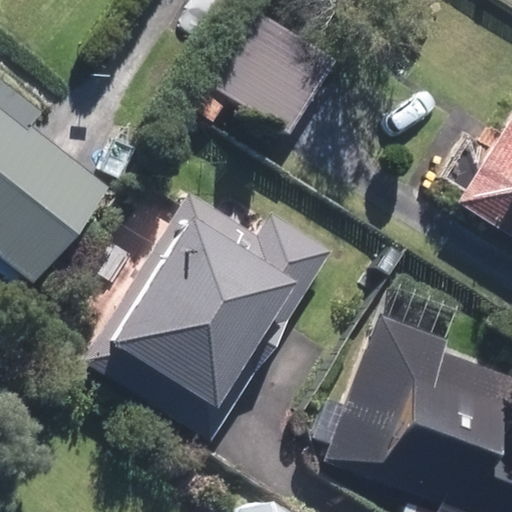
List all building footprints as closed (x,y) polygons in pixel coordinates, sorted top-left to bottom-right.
[(324,57),(249,8),(199,84),(275,133),(324,57)] [(33,109),(0,85),(0,248),(31,271),(96,180),(21,126),(33,109)] [(511,92),(447,201),(511,239),(511,92)] [(247,233),(187,193),(77,354),(202,440),(329,254),(263,209),(247,233)] [(323,439),(313,467),(437,511),(436,511),(511,511),(511,361),(508,360),(445,338),(372,312),(340,401),(317,392),(303,432),(323,439)] [(288,511),(245,489),(229,511),(288,511)]
